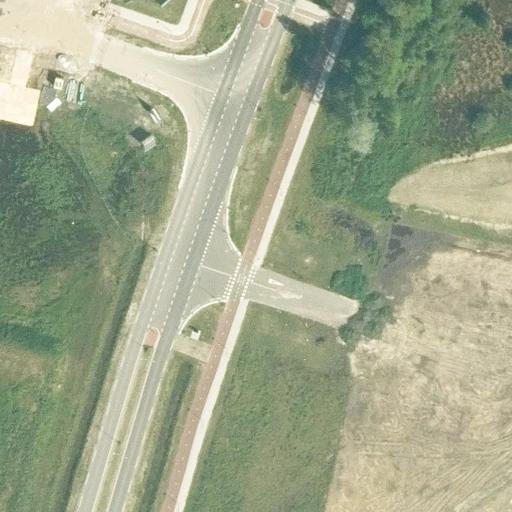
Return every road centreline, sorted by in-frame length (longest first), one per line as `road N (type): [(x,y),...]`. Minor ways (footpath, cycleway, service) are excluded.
road 1 (unclassified): [(256,0),(162,256),(83,511)]
road 2 (unclassified): [(114,511),(191,265),(287,0)]
